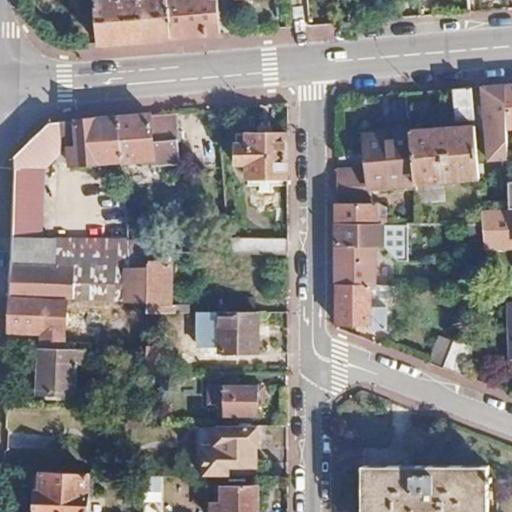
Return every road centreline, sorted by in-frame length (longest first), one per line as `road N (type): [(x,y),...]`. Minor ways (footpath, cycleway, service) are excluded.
road 1 (tertiary): [(0,89),(312,62)]
road 2 (residential): [(309,364),(312,62)]
road 3 (residential): [(511,429),(309,364)]
road 4 (tertiary): [(312,62),(511,44)]
road 5 (residential): [(309,511),(309,364)]
